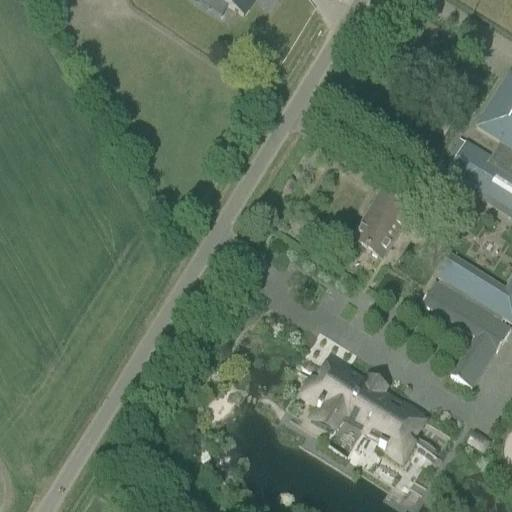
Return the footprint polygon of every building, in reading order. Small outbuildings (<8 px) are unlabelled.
[(252,0),(213,0),(242,18),(252,0)] [(439,173),(511,217),(511,78),(508,76),(474,131),(499,146),(489,161),(458,142),(439,173)] [(379,197),(350,243),(347,242),(319,287),(352,308),(367,284),(361,280),(373,259),(380,264),(409,216),(379,197)] [(436,281),(439,283),(436,288),(434,286),(433,285),(419,308),(420,309),(421,308),(477,343),(470,355),(467,353),(451,379),(450,378),(450,379),(472,393),(473,392),(472,392),(495,354),(496,355),(510,333),(509,332),(500,327),(503,322),(511,327),(511,305),(446,265),(436,281)] [(310,385),(300,402),(316,412),(315,414),(316,415),(309,426),(331,439),(343,419),(365,433),(366,433),(369,428),(386,438),(379,448),(378,450),(402,465),(413,448),(410,447),(423,425),(417,422),(419,419),(402,408),(401,410),(380,397),(384,391),(367,380),(363,386),(345,375),(342,380),(324,370),(316,383),(319,384),(316,388),(310,385)]
